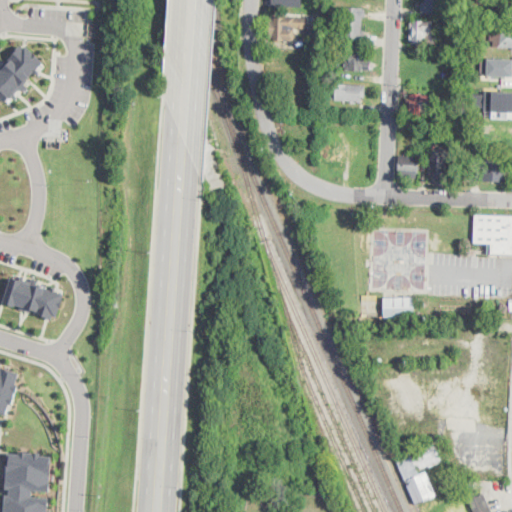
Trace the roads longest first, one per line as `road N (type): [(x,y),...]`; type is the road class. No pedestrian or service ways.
road 1 (residential): [(0,20),(55,25),(74,54),(75,75),(53,115),(0,142),(28,250),(68,265),(81,287),(76,328),(57,355)]
road 2 (secondary): [(157,511),(183,138)]
road 3 (residential): [(274,136),(299,173),(329,189),(511,199)]
road 4 (residential): [(0,336),(57,355),(75,379),(82,409),(75,511)]
road 5 (residential): [(392,0),(386,194)]
road 6 (residential): [(253,0),(255,66),(274,136)]
road 7 (secondary): [(183,138),(193,0)]
road 8 (residential): [(28,250),(39,177),(25,133)]
